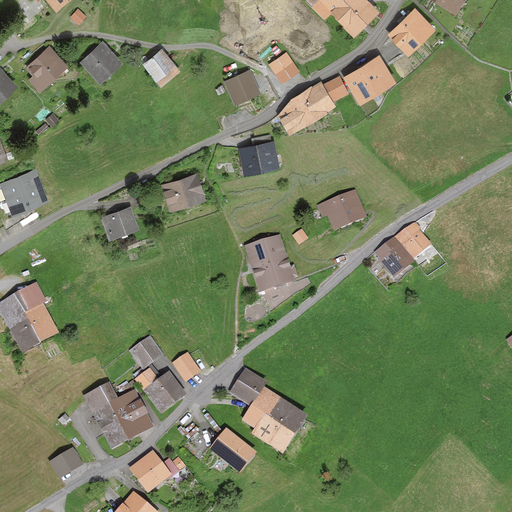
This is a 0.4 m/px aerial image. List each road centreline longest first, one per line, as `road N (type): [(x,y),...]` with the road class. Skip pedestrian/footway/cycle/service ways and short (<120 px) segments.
road 1 (residential): [(0,248),(263,118),(351,56),(399,0)]
road 2 (residential): [(511,155),(428,206),(190,397)]
road 3 (unclassified): [(190,397),(151,441),(50,500)]
